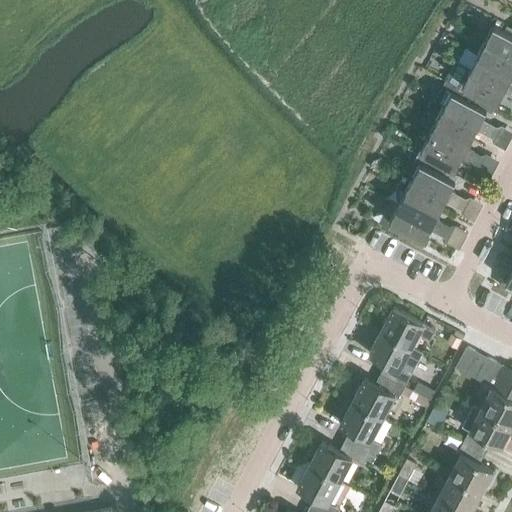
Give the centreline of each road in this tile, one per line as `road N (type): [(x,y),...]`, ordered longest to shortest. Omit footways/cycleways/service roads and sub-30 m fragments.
road 1 (track): [(163,0),(314,167),(315,228),(365,254)]
road 2 (residential): [(232,511),(366,266)]
road 3 (residential): [(448,303),(511,175)]
